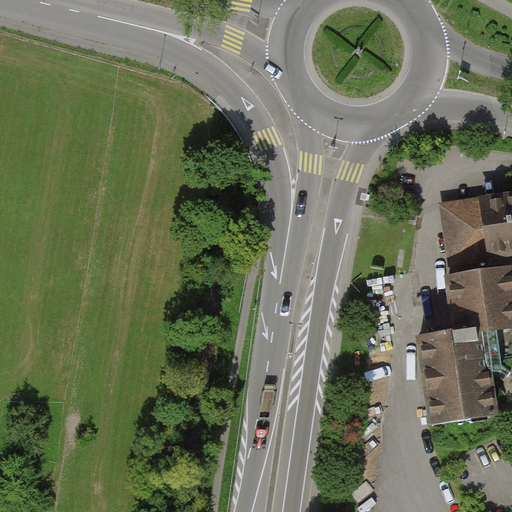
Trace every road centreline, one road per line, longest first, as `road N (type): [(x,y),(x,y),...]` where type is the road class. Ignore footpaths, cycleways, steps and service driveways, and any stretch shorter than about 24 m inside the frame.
road 1 (secondary): [(0,2),(138,37),(219,75),(255,114),(279,167),(289,273)]
road 2 (secondary): [(292,511),(331,257),(351,172),(374,119)]
road 3 (secondary): [(289,273),(243,511)]
road 4 (primary): [(85,0),(234,38),(291,72)]
road 5 (secondary): [(302,93),(312,164),(289,273)]
